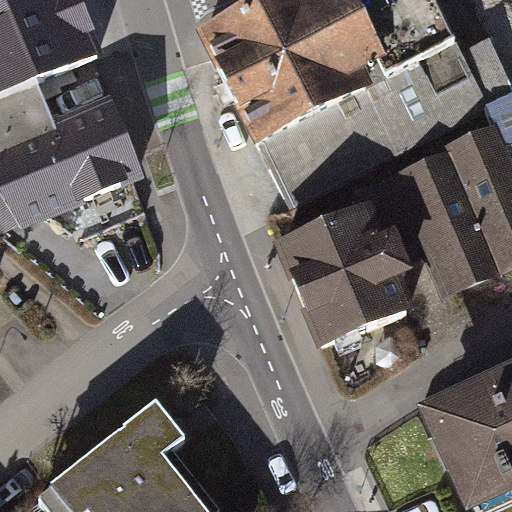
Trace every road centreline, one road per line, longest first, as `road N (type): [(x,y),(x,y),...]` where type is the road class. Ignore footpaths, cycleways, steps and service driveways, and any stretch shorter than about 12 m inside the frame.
road 1 (residential): [(0,463),(239,280)]
road 2 (residential): [(142,18),(239,280)]
road 3 (residential): [(239,280),(343,511)]
